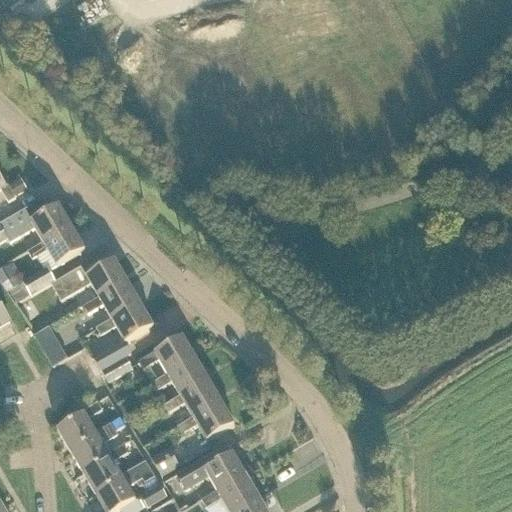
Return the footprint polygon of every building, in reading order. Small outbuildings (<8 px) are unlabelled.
[(409,0),(432,21),(447,6),(454,13),(465,0),(409,0)] [(359,5),(328,12),(338,57),(391,45),(376,20),(363,23),(359,5)] [(296,19),(262,27),(272,71),(304,64),(305,68),(324,63),(316,29),(299,33),(296,19)] [(225,36),(196,42),(206,85),(223,81),(227,101),(256,94),(247,55),(230,59),(225,36)] [(169,48),(146,53),(155,96),(169,93),(171,104),(194,99),(188,73),(175,76),(169,48)] [(129,87),(116,90),(122,116),(145,110),(142,99),(155,96),(146,53),(122,59),(129,87)] [(0,193),(1,193),(8,206),(15,202),(7,188),(6,189),(0,178),(0,193)] [(34,232),(42,246),(44,248),(72,232),(58,209),(31,225),(24,213),(0,226),(0,246),(7,243),(9,247),(34,232)] [(84,254),(72,232),(44,248),(42,246),(27,255),(32,263),(36,261),(44,273),(22,286),(23,287),(8,295),(16,308),(30,300),(51,288),(55,286),(49,275),(56,271),(84,254)] [(90,288),(98,301),(100,304),(127,287),(114,265),(86,281),(80,271),(55,286),(51,288),(61,305),(90,288)] [(0,273),(0,286),(1,289),(13,281),(20,278),(13,266),(6,270),(0,273)] [(438,269),(386,297),(404,332),(457,305),(438,269)] [(127,287),(100,304),(98,301),(83,310),(88,318),(103,309),(111,323),(112,325),(140,308),(127,287)] [(0,329),(9,325),(0,308),(0,329)] [(153,331),(140,308),(112,325),(111,323),(96,332),(101,340),(116,331),(125,347),(153,331)] [(138,365),(143,373),(158,364),(166,377),(168,380),(195,363),(182,341),(155,357),(154,355),(138,365)] [(93,364),(100,376),(129,359),(122,347),(93,364)] [(60,350),(45,358),(53,371),(67,363),(60,350)] [(108,387),(133,373),(127,362),(102,377),(108,387)] [(156,395),(171,386),(179,399),(180,401),(181,401),(208,385),(195,363),(168,380),(166,377),(151,386),(156,395)] [(168,416),(184,407),(192,421),(193,423),(221,407),(217,401),(208,385),(181,401),(180,401),(179,399),(164,408),(168,416)] [(95,437),(87,424),(102,415),(98,407),(82,416),(83,419),(57,435),(70,456),(97,440),(95,437)] [(193,423),(192,421),(176,430),(181,438),(196,429),(206,445),(234,429),(221,407),(193,423)] [(95,437),(97,440),(70,456),(83,477),(110,461),(108,458),(102,448),(117,439),(110,428),(95,437)] [(108,458),(110,461),(83,477),(95,499),(122,482),(120,479),(112,466),(128,457),(123,449),(108,458)] [(169,451),(150,462),(161,480),(180,470),(169,451)] [(209,481),(216,494),(217,496),(245,480),(232,457),(222,463),(217,454),(175,479),(184,496),(209,481)] [(122,482),(95,499),(103,511),(121,511),(135,504),(127,491),(142,483),(144,487),(153,481),(144,465),(120,479),(122,482)] [(245,480),(217,496),(216,494),(201,503),(206,511),(221,502),(226,511),(240,511),(258,502),(245,480)] [(158,489),(147,496),(139,501),(145,511),(165,501),(158,489)] [(264,511),(258,502),(240,511),(264,511)]
